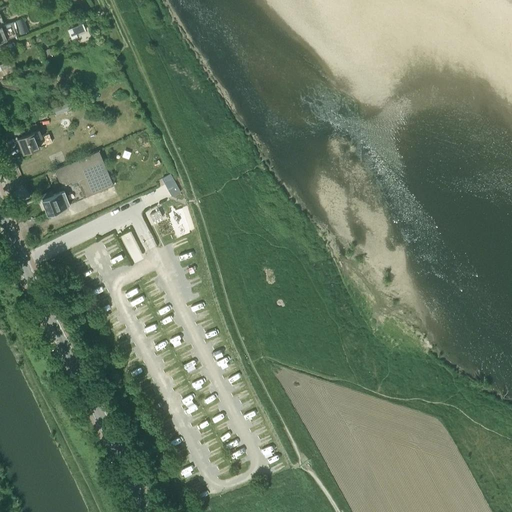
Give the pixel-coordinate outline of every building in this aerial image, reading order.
[(0,41),(6,39),(3,32),(12,29),(9,23),(14,22),(12,10),(11,7),(0,10),(5,24),(0,26),(0,41)] [(16,20),(21,33),(29,30),(25,17),(16,20)] [(82,23),(67,30),(71,39),(77,37),(76,34),(85,30),(82,23)] [(10,60),(0,63),(0,67),(2,73),(13,69),(10,60)] [(57,114),(75,106),(72,98),(54,106),(57,114)] [(16,138),(23,154),(44,145),(38,129),(16,138)] [(62,188),(63,190),(112,170),(111,168),(106,170),(98,150),(54,169),(62,188)] [(112,170),(63,190),(42,199),(47,212),(113,185),(109,175),(113,173),(112,170)] [(173,183),(166,187),(171,196),(178,193),(173,183)] [(162,217),(159,210),(149,215),(153,221),(162,217)]
